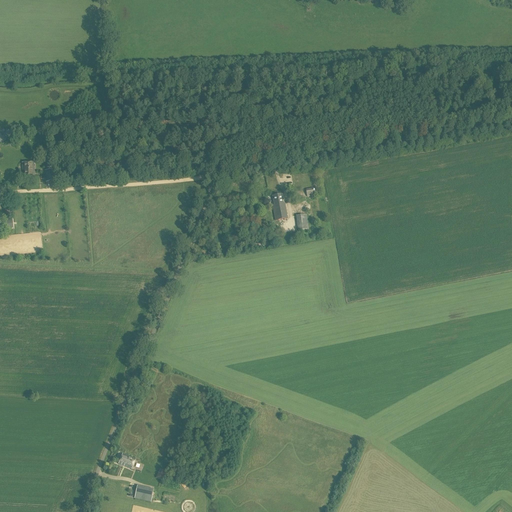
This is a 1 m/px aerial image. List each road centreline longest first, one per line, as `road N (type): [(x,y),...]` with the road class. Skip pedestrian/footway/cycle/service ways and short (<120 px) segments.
road 1 (unclassified): [(76,511),(216,175),(511,119)]
road 2 (track): [(0,192),(216,175)]
